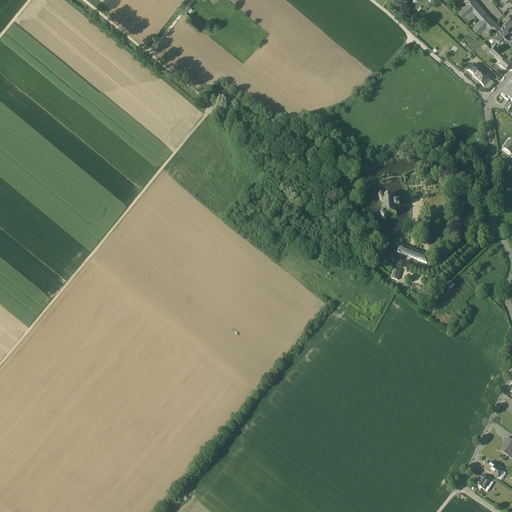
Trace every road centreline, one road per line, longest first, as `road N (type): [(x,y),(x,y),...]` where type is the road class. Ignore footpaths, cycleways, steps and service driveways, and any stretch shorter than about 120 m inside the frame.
road 1 (track): [(147,51),(206,101),(206,111),(0,360)]
road 2 (track): [(206,101),(243,129),(331,110),(411,33)]
road 3 (residential): [(511,264),(490,210),(488,100)]
road 4 (residential): [(495,511),(460,488),(511,373)]
road 5 (residential): [(373,0),(488,100)]
